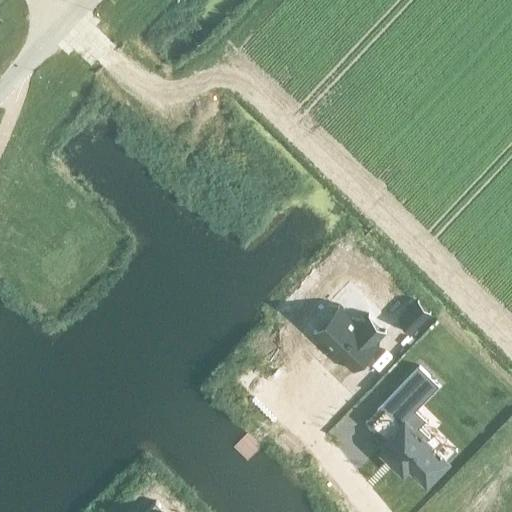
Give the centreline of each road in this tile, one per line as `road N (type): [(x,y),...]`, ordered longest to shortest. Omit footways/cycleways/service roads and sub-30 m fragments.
road 1 (track): [(278,404),(252,385),(350,287),(70,22)]
road 2 (residential): [(373,511),(278,404)]
road 3 (unclassified): [(0,96),(91,0)]
